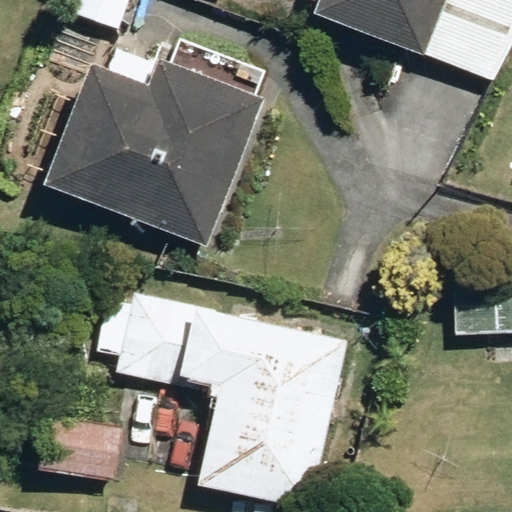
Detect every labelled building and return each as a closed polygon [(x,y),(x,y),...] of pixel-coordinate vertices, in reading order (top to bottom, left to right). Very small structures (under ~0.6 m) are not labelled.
[(511,0),(305,0),(300,16),(495,85),(511,35),(511,0)] [(143,67),(133,96),(72,75),(30,193),(197,252),(235,144),(249,104),(143,67)] [(511,278),(445,281),(447,340),(511,337),(511,278)] [(88,352),(113,357),(110,374),(205,392),(186,492),(293,511),(304,511),(326,397),(337,338),(99,293),(88,352)] [(33,417),(28,479),(110,485),(115,424),(33,417)]
